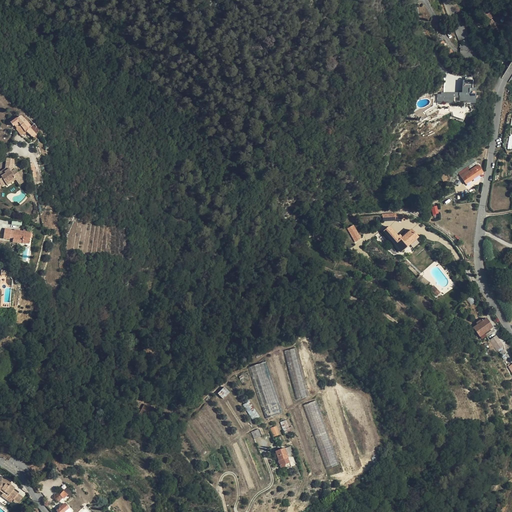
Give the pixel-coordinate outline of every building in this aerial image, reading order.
[(488,9),(482,12),(484,16),(488,23),(497,37),(501,35),(491,18),(493,17),(488,9)] [(472,82),(462,82),(462,94),(441,93),(441,95),(438,95),(438,103),(453,103),(453,98),(459,98),(458,102),(473,102),(473,94),(468,94),(468,90),(471,90),(472,82)] [(464,113),(453,112),(453,116),(454,117),(463,120),(464,113)] [(21,125),(26,121),(21,116),(15,119),(11,122),(13,126),(15,125),(17,128),(21,125)] [(17,128),(16,129),(21,135),(26,132),(34,138),(36,134),(31,127),(26,121),(21,125),(17,128)] [(39,132),(34,124),(31,127),(36,134),(39,132)] [(14,158),(7,157),(6,168),(7,170),(5,172),(5,173),(2,176),(1,174),(0,174),(0,187),(2,185),(6,183),(7,184),(16,179),(18,181),(23,177),(19,171),(18,172),(16,168),(13,170),(14,158)] [(483,172),(478,165),(469,171),(468,169),(460,175),(466,184),(483,172)] [(20,184),(27,179),(21,170),(19,171),(23,177),(18,181),(20,184)] [(431,207),(433,216),(439,214),(437,205),(431,207)] [(398,237),(389,226),(384,231),(401,252),(407,247),(405,245),(412,239),(413,242),(418,238),(411,230),(402,238),(400,235),(398,237)] [(359,238),(353,227),(353,228),(349,230),(355,240),(359,238)] [(30,232),(26,232),(23,231),(19,230),(14,229),(14,230),(13,237),(13,238),(19,239),(19,242),(29,243),(30,232)] [(345,284),(347,276),(334,274),(334,280),(345,284)] [(440,293),(433,286),(430,289),(437,296),(440,293)] [(492,328),(486,319),(482,322),(480,320),(476,323),(477,325),(474,328),(480,336),(484,333),(492,328)] [(495,331),(492,328),(484,333),(486,336),(487,337),(495,331)] [(504,346),(496,335),(489,341),(496,351),(504,346)] [(307,396),(295,348),(284,352),(297,399),(307,396)] [(254,366),(273,415),(283,412),(266,362),(254,366)] [(273,415),(254,366),(249,368),(265,418),(273,415)] [(223,396),(228,391),(223,387),(219,391),(223,396)] [(362,469),(335,390),(321,395),(348,474),(362,469)] [(303,405),(329,477),(341,473),(315,400),(303,405)] [(244,404),(252,420),(258,417),(250,401),(244,404)] [(144,412),(147,407),(139,403),(134,413),(140,415),(142,411),(144,412)] [(286,420),(280,422),(283,431),(289,428),(286,420)] [(273,437),(280,434),(277,425),(270,428),(273,437)] [(254,439),(261,436),(257,430),(251,432),(254,439)] [(293,455),(291,449),(290,447),(284,449),(287,457),(293,455)] [(287,457),(284,449),(275,452),(281,467),(285,466),(286,468),(290,466),(287,457)] [(70,462),(61,458),(59,462),(68,467),(70,462)] [(0,476),(0,481),(1,481),(8,486),(10,484),(11,482),(2,476),(0,476)] [(14,488),(10,484),(8,486),(1,481),(0,481),(0,490),(3,493),(1,495),(6,499),(8,496),(13,499),(18,493),(13,489),(14,488)] [(63,490),(60,494),(55,499),(58,502),(62,498),(63,498),(67,494),(63,490)] [(23,497),(18,493),(13,499),(18,503),(23,497)] [(491,511),(495,498),(487,497),(483,511),(491,511)] [(65,503),(56,510),(57,511),(63,511),(69,507),(65,503)]
